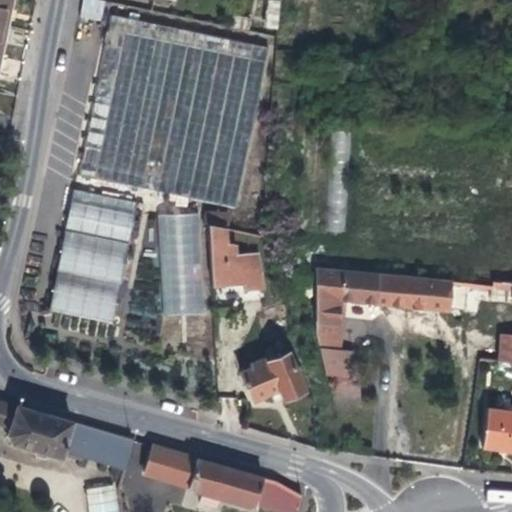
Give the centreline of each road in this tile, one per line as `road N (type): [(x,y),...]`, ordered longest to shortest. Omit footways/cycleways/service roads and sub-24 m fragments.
road 1 (residential): [(0,344),(2,359),(27,384),(315,470)]
road 2 (residential): [(59,0),(23,214),(0,296)]
